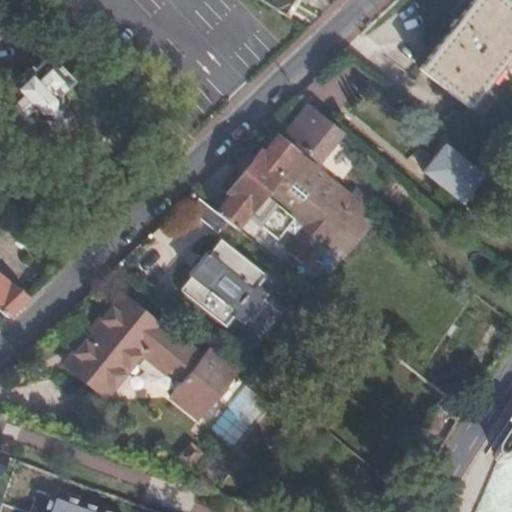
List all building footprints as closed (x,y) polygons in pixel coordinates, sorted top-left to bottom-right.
[(259,0),(283,15),(292,0),(259,0)] [(474,0),(418,71),(460,104),(511,42),(511,3),(508,8),(497,0),(474,0)] [(69,80),(46,55),(31,69),(28,65),(5,86),(8,90),(0,97),(0,111),(17,129),(30,116),(32,117),(32,118),(45,119),(57,107),(57,97),(54,94),(69,80)] [(346,136),(306,103),(283,132),(317,160),(337,136),(342,140),(346,136)] [(365,206),(277,136),(262,154),(259,152),(228,191),(230,194),(215,213),(222,219),(257,246),(284,211),(330,248),(354,218),(363,225),(368,220),(360,212),(365,206)] [(478,176),(442,146),(423,172),(459,201),(478,176)] [(215,213),(200,201),(193,209),(215,227),(222,219),(215,213)] [(264,275),(218,239),(207,252),(205,251),(188,272),(190,273),(178,289),(223,326),(231,316),(241,323),(265,294),(255,286),(264,275)] [(0,310),(5,315),(24,296),(9,284),(8,285),(0,278),(0,310)] [(123,292),(73,355),(111,387),(143,348),(170,370),(179,358),(190,367),(172,389),(202,414),(237,371),(247,380),(264,393),(269,397),(276,389),(233,355),(219,344),(213,351),(207,347),(200,355),(123,292)] [(111,387),(73,355),(67,362),(105,394),(111,387)] [(202,414),(198,420),(208,429),(210,427),(247,380),(237,371),(202,414)] [(48,511),(82,511),(52,501),(48,511)]
